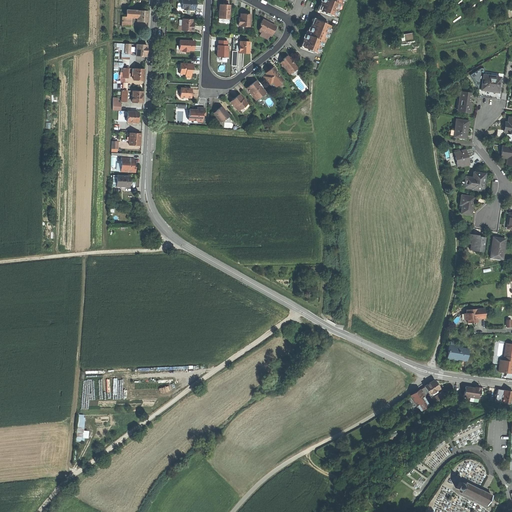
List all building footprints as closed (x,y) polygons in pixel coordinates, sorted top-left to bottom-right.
[(186,10),(186,9),(185,9),(185,7),(184,7),(184,3),(182,3),(182,0),(178,0),(178,10),(186,10)] [(196,0),(182,0),(182,3),(184,3),(184,7),(185,7),(185,9),(186,9),(192,9),(192,7),(195,7),(197,7),(197,3),(196,0)] [(321,0),(321,3),(323,4),(321,8),(326,10),(331,12),(335,13),(340,1),(342,2),(342,0),(321,0)] [(226,3),(221,3),(220,17),(230,17),(231,4),(226,3)] [(148,10),(138,9),(138,15),(138,20),(148,21),(148,16),(148,10)] [(246,12),(242,12),(242,16),(241,16),(240,23),(242,23),(242,24),(251,25),(252,12),(246,12)] [(131,16),(123,16),(123,26),(131,26),(131,16)] [(193,18),(184,18),(184,25),(183,29),(194,29),(194,24),(193,24),(193,21),(193,18)] [(271,21),(263,18),(261,22),(262,23),(260,28),(261,28),(260,29),(262,30),(268,33),(268,32),(271,33),(272,34),(277,24),(271,21)] [(322,20),(316,18),(315,22),(313,21),(310,29),(311,30),(310,33),(309,33),(307,32),(304,40),(306,41),(304,45),(309,47),(314,49),(319,50),(323,38),(325,39),(331,23),(326,21),(322,20)] [(195,40),(181,39),(181,44),(182,44),(182,48),(184,48),(184,50),(190,50),(190,49),(195,49),(195,44),(195,40)] [(250,39),(241,39),(241,43),(241,50),(245,50),(245,51),(248,51),(251,51),(251,43),(249,43),(250,39)] [(217,40),(217,57),(229,57),(229,41),(217,40)] [(148,44),(138,43),(138,47),(138,51),(138,55),(148,55),(148,49),(148,44)] [(285,58),(282,61),(291,72),(298,66),(288,54),(286,55),(284,57),(285,58)] [(194,63),(182,63),(181,72),(187,72),(187,76),(193,76),(193,69),(194,69),(194,66),(194,63)] [(270,69),(267,71),(268,72),(265,74),(271,82),(274,80),(277,84),(285,78),(280,71),(278,71),(277,69),(274,65),(270,69)] [(301,69),(298,66),(291,72),(293,75),(301,69)] [(145,68),(135,67),(135,79),(145,79),(145,74),(145,68)] [(490,91),(498,92),(500,77),(483,75),(480,90),(490,91)] [(252,92),(257,98),(262,94),(263,95),(268,91),(258,78),(253,83),(248,86),(251,90),(252,90),(253,91),(252,92)] [(193,87),(182,87),(182,96),(193,96),(193,91),(193,87)] [(144,90),(134,90),(134,101),(143,101),(144,96),(144,90)] [(458,111),(470,112),(470,106),(468,106),(469,101),(470,94),(460,92),(458,111)] [(237,97),(232,100),(236,105),(237,105),(240,109),(245,105),(250,102),(245,96),(245,97),(241,93),(237,97)] [(119,101),(114,101),(114,110),(120,110),(122,110),(122,102),(119,101)] [(219,110),(216,113),(223,121),(228,117),(227,116),(230,113),(224,105),(220,108),(218,109),(219,110)] [(203,107),(199,106),(199,108),(191,108),(191,114),(190,114),(190,118),(198,119),(199,120),(204,120),(204,114),(207,114),(207,107),(203,107)] [(120,119),(129,120),(129,111),(129,110),(122,110),(120,110),(120,119)] [(139,112),(129,111),(129,120),(129,121),(132,121),(135,121),(139,121),(139,117),(139,112)] [(510,133),(511,133),(511,117),(509,117),(508,122),(503,121),(503,124),(503,126),(505,126),(504,131),(506,132),(506,133),(508,133),(507,134),(510,134),(510,133)] [(453,137),(466,138),(466,133),(468,133),(468,130),(467,129),(468,127),(468,121),(456,120),(453,137)] [(142,132),(132,132),(131,144),(142,144),(142,138),(142,132)] [(508,147),(502,146),(500,157),(503,158),(507,158),(506,164),(511,165),(511,146),(508,146),(508,147)] [(465,149),(453,152),(456,166),(460,165),(460,166),(469,164),(468,158),(467,154),(466,154),(465,149)] [(136,153),(114,152),(114,155),(123,155),(123,171),(137,171),(137,164),(136,164),(136,161),(136,153)] [(479,169),(475,169),(475,172),(473,172),(473,177),(465,176),(464,185),(472,186),(471,189),(483,190),(485,173),(481,173),(481,170),(479,169)] [(132,175),(119,175),(119,183),(119,185),(124,185),(127,186),(132,186),(132,181),(132,175)] [(472,197),(461,195),(460,204),(461,204),(460,213),(471,214),(472,208),(472,202),(472,197)] [(474,235),(469,234),(468,243),(470,244),(469,250),(483,252),(485,238),(478,237),(478,235),(474,235)] [(499,239),(493,238),(490,257),(502,259),(505,239),(499,239)] [(477,319),(485,319),(484,309),(466,310),(466,313),(464,313),(464,320),(467,319),(471,319),(472,323),(478,322),(477,319)] [(500,359),(499,371),(511,372),(511,342),(506,342),(504,359),(500,359)] [(447,351),(446,357),(452,358),(452,357),(455,357),(457,357),(457,358),(466,360),(468,349),(461,348),(462,347),(448,345),(448,350),(446,350),(446,351),(447,351)] [(425,386),(431,394),(436,391),(440,389),(437,384),(434,380),(425,386)] [(474,388),(466,387),(465,397),(480,398),(482,388),(478,387),(478,388),(474,388)] [(503,402),(504,390),(498,389),(496,401),(503,402)] [(411,395),(417,405),(426,399),(420,390),(415,393),(411,395)] [(431,398),(434,403),(445,396),(442,392),(438,395),(436,396),(436,395),(432,397),(431,398)] [(511,404),(511,398),(511,394),(504,394),(503,402),(511,404)] [(430,405),(426,399),(417,405),(421,411),(430,405)] [(89,430),(85,430),(85,414),(79,414),(77,440),(85,441),(85,437),(89,437),(89,430)] [(485,485),(488,486),(491,480),(493,476),(489,474),(485,485)] [(460,482),(459,481),(455,488),(461,491),(461,492),(487,505),(492,495),(480,489),(461,480),(460,482)]
